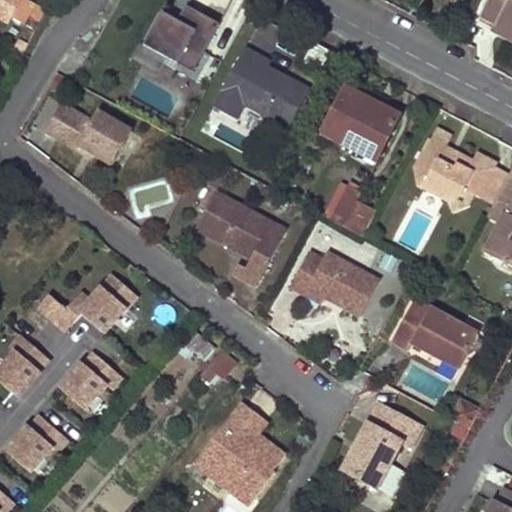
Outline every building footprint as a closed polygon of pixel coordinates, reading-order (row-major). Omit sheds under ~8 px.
[(0,0),(0,18),(10,24),(23,0),(0,0)] [(511,0),(489,0),(481,16),(496,23),(492,30),(511,40),(511,0)] [(162,13),(144,47),(193,73),(220,24),(186,6),(178,21),(162,13)] [(331,53),(314,44),(304,62),(321,71),(331,53)] [(246,49),(213,108),(235,121),(244,104),(289,129),(310,91),(258,62),(261,57),(246,49)] [(351,134),(383,151),(400,118),(383,109),(367,101),(346,90),(323,133),(346,145),(351,134)] [(372,92),(367,101),(383,109),(388,100),(372,92)] [(114,166),(134,132),(100,112),(94,122),(64,105),(47,132),(84,154),(86,150),(98,157),(114,166)] [(476,156),(472,164),(446,149),(451,139),(436,131),(416,170),(418,188),(448,203),(453,214),(470,207),(475,196),(480,199),(497,166),(476,156)] [(375,166),(383,151),(351,134),(346,145),(344,149),(375,166)] [(86,150),(84,154),(95,160),(98,157),(86,150)] [(494,206),(510,173),(497,166),(480,199),(494,206)] [(511,170),(510,173),(494,206),(493,207),(506,214),(500,225),(485,254),(511,267),(511,170)] [(271,192),(263,188),(258,197),(265,201),(271,192)] [(272,262),(288,232),(218,193),(198,230),(230,247),(233,242),(241,246),(238,252),(254,261),(258,254),(272,262)] [(363,239),(377,212),(358,201),(345,228),(363,239)] [(487,218),(500,225),(506,214),(493,207),(487,218)] [(241,246),(233,242),(230,247),(238,252),(241,246)] [(363,317),(382,283),(330,254),(326,262),(311,254),(292,288),(308,297),(312,290),(329,299),(338,304),(341,299),(347,302),(344,307),(363,317)] [(103,334),(136,296),(113,276),(90,303),(79,294),(66,310),(48,296),(38,308),(66,332),(81,315),(103,334)] [(441,280),(436,276),(431,285),(437,288),(441,280)] [(451,285),(441,280),(437,288),(446,293),(451,285)] [(329,299),(312,290),(308,297),(325,306),(329,299)] [(338,304),(344,307),(347,302),(341,299),(338,304)] [(463,368),(480,336),(417,301),(395,340),(412,349),(416,342),(463,368)] [(178,361),(201,373),(215,345),(193,333),(178,361)] [(48,360),(21,337),(11,349),(16,354),(0,372),(0,383),(18,399),(40,373),(38,371),(48,360)] [(219,391),(236,361),(219,351),(201,381),(219,391)] [(85,366),(83,365),(61,391),(84,410),(106,385),(111,389),(121,377),(94,354),(85,366)] [(481,413),(462,403),(452,421),(456,423),(467,429),(471,431),(481,413)] [(267,423),(243,404),(195,465),(211,477),(215,472),(235,486),(231,492),(249,507),(275,473),(273,471),(285,455),(269,443),(265,447),(254,439),(258,435),(267,423)] [(423,428),(379,404),(343,472),(378,491),(404,444),(412,449),(423,428)] [(31,429),(29,428),(7,454),(31,473),(52,448),(57,452),(67,440),(41,417),(31,429)] [(467,429),(456,423),(451,434),(462,440),(467,429)] [(269,443),(258,435),(254,439),(265,447),(269,443)] [(235,486),(215,472),(211,477),(231,492),(235,486)] [(511,511),(511,491),(505,488),(497,502),(494,500),(488,511),(511,511)] [(0,511),(6,511),(14,503),(0,491),(0,511)]
